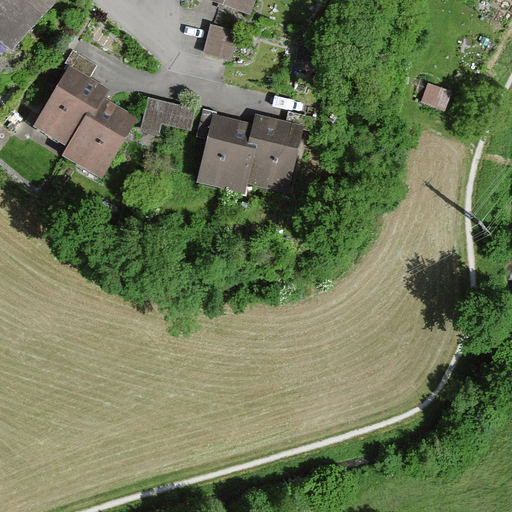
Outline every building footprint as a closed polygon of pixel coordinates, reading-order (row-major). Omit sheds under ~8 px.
[(0,0),(0,41),(12,53),(57,6),(50,0),(0,0)] [(205,0),(252,16),(257,0),(205,0)] [(242,31),(207,26),(200,57),(237,63),(242,31)] [(103,99),(107,90),(70,68),(33,132),(70,153),(103,99)] [(429,83),(424,101),(447,108),(453,91),(429,83)] [(198,108),(149,97),(144,121),(193,132),(198,108)] [(136,120),(103,99),(70,153),(63,165),(96,185),(136,120)] [(211,112),(192,185),(239,196),(242,188),(258,123),(211,112)] [(259,116),(258,123),(242,188),(286,199),(304,127),(259,116)]
